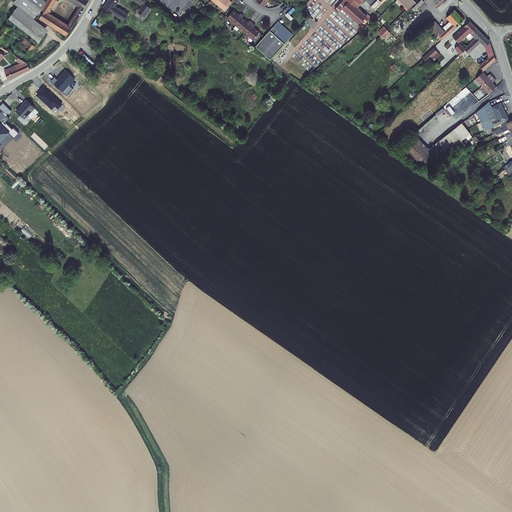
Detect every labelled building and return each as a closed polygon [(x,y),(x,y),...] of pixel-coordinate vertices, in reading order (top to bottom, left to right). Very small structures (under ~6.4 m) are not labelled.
[(12,0),(13,0),(17,4),(7,16),(13,21),(21,6),(36,13),(39,8),(40,8),(45,1),(44,0),(12,0)] [(45,0),(45,1),(40,8),(39,8),(36,13),(39,15),(38,17),(65,34),(87,0),(45,0)] [(114,5),(117,0),(135,0),(142,5),(145,0),(105,0),(102,7),(129,25),(133,18),(114,5)] [(219,0),(216,4),(223,10),(230,1),(228,0),(219,0)] [(353,0),(340,0),(333,8),(344,18),(355,6),(357,3),(353,0)] [(375,8),(382,0),(381,0),(376,0),(372,6),(375,8)] [(414,1),(412,0),(397,0),(407,8),(414,1)] [(419,0),(412,7),(415,11),(425,1),(424,0),(419,0)] [(149,9),(142,5),(137,12),(143,16),(149,9)] [(21,6),(13,21),(26,32),(16,46),(21,50),(31,36),(37,40),(46,28),(32,17),(36,13),(21,6)] [(369,18),(355,6),(344,18),(360,32),(367,27),(364,24),(369,18)] [(232,24),(240,14),(239,12),(237,15),(231,9),(224,17),(232,24)] [(435,20),(429,26),(442,40),(464,19),(454,9),(446,16),(450,20),(443,26),(446,30),(445,31),(435,20)] [(243,32),(251,22),(248,20),(246,22),(240,17),(242,15),(240,14),(232,24),(243,32)] [(255,45),(270,59),(293,34),(278,21),(255,45)] [(469,21),(452,37),(458,42),(470,31),(474,26),(469,21)] [(252,40),(258,32),(252,27),(254,25),(251,22),(243,32),(252,40)] [(0,27),(0,40),(9,28),(3,23),(0,27)] [(488,41),(474,26),(470,31),(476,38),(465,49),(463,51),(467,55),(480,42),(484,46),(488,57),(477,66),(482,70),(495,59),(488,41)] [(383,27),(377,33),(380,35),(385,30),(383,27)] [(388,33),(385,30),(380,35),(383,38),(388,33)] [(91,32),(87,37),(102,50),(107,44),(91,32)] [(21,50),(26,54),(37,40),(31,36),(21,50)] [(460,53),(463,51),(465,49),(459,43),(454,47),(460,53)] [(433,48),(422,58),(426,63),(437,52),(433,48)] [(13,58),(19,62),(2,69),(6,77),(28,68),(25,62),(14,56),(13,58)] [(482,71),(475,78),(481,85),(492,76),(489,73),(486,76),(482,71)] [(491,81),(495,79),(492,76),(481,85),(488,93),(495,86),(491,81)] [(487,132),(509,119),(500,102),(491,107),(488,102),(476,113),(487,132)] [(501,127),(503,131),(511,126),(511,119),(502,125),(503,126),(501,127)] [(445,158),(464,144),(461,140),(470,134),(461,123),(434,143),(445,158)] [(502,131),(505,135),(511,131),(511,126),(503,131),(502,131)] [(413,134),(398,147),(418,169),(433,155),(413,134)]
